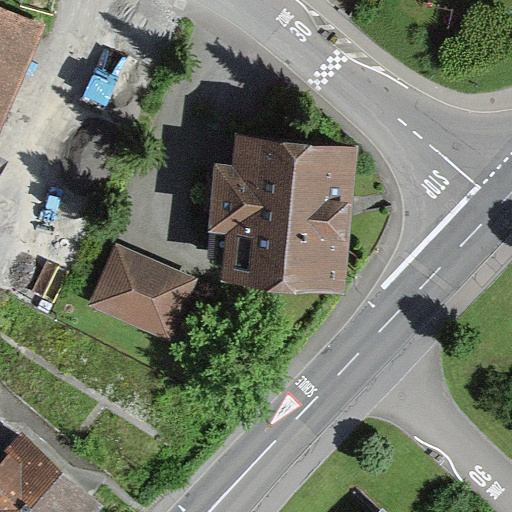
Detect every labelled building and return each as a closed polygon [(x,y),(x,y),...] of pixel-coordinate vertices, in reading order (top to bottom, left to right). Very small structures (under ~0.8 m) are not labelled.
[(0,0),(0,123),(46,2),(39,0),(0,0)] [(352,127),(227,118),(216,267),(341,276),(352,127)] [(217,288),(114,256),(94,321),(197,352),(217,288)] [(0,511),(98,511),(105,505),(24,430),(0,456),(0,511)] [(397,511),(384,499),(371,511),(397,511)]
